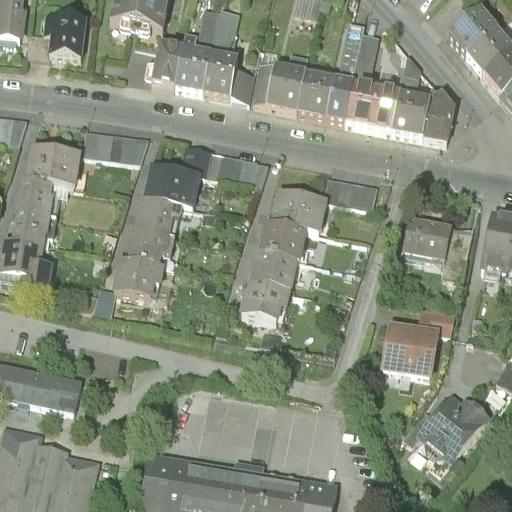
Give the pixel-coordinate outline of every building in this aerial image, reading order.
[(28,2),(0,0),(0,51),(24,53),(28,2)] [(172,0),(115,0),(109,35),(163,46),(172,0)] [(296,0),(292,24),(318,28),(323,0),(296,0)] [(242,26),(206,18),(197,63),(214,66),(233,70),(242,26)] [(453,47),(470,68),(500,43),(483,22),(453,47)] [(87,29),(46,24),(41,67),(83,71),(87,29)] [(470,68),(487,88),(511,67),(511,56),(500,43),(470,68)] [(152,97),(180,102),(187,61),(160,56),(152,97)] [(294,60),(291,71),(313,76),(316,66),(294,60)] [(180,102),(207,107),(214,66),(197,63),(187,61),(180,102)] [(335,92),(350,95),(357,66),(342,62),(335,92)] [(207,107),(234,113),(242,72),(233,70),(214,66),(207,107)] [(511,67),(487,88),(505,109),(511,102),(511,67)] [(303,85),(272,78),(264,115),(295,122),(303,85)] [(295,122),(319,127),(327,90),(303,85),(295,122)] [(335,92),(327,90),(319,127),(342,132),(350,95),(335,92)] [(395,105),(350,95),(342,132),(387,142),(395,105)] [(430,102),(428,112),(455,115),(439,96),(430,102)] [(428,112),(395,105),(387,142),(420,149),(428,112)] [(446,153),(455,115),(428,112),(420,149),(446,153)] [(144,176),(147,150),(86,142),(83,167),(144,176)] [(83,167),(31,160),(23,192),(52,198),(79,200),(83,167)] [(257,170),(210,161),(205,189),(252,198),(257,170)] [(202,185),(152,176),(146,211),(177,217),(195,221),(202,185)] [(23,192),(17,223),(48,229),(52,198),(23,192)] [(330,213),(279,201),(270,235),(310,245),(322,248),(330,213)] [(138,210),(133,242),(171,249),(177,217),(146,211),(138,210)] [(45,260),(48,229),(17,223),(10,254),(45,260)] [(511,229),(492,226),(480,280),(511,286),(511,229)] [(458,239),(412,229),(403,271),(449,281),(458,239)] [(260,266),(303,277),(310,245),(270,235),(267,235),(260,266)] [(165,280),(171,249),(133,242),(127,273),(165,280)] [(0,268),(0,287),(22,291),(20,301),(52,306),(57,281),(41,278),(45,260),(10,254),(3,253),(0,268)] [(295,307),(303,277),(260,266),(258,266),(250,297),(295,307)] [(127,273),(118,271),(111,306),(159,315),(165,280),(127,273)] [(248,296),(240,331),(287,343),(295,307),(250,297),(248,296)] [(437,344),(382,334),(372,385),(427,396),(437,344)] [(77,383),(0,365),(0,399),(70,415),(77,383)] [(482,425),(445,396),(410,441),(447,470),(482,425)] [(91,511),(100,474),(0,449),(0,511),(91,511)] [(335,511),(338,497),(261,482),(263,476),(235,471),(234,477),(150,460),(139,511),(335,511)]
